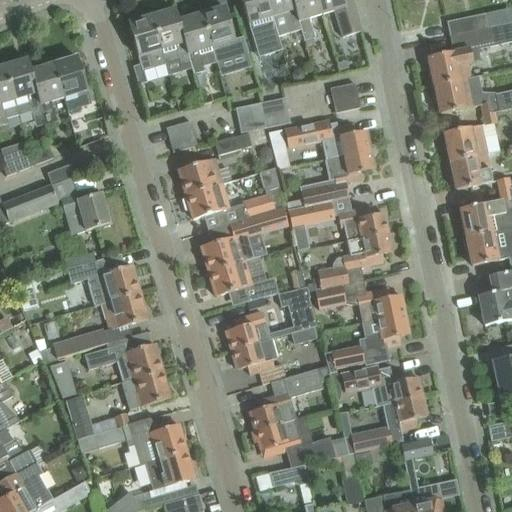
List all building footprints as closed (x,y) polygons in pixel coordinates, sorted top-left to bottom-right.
[(265,0),(240,0),(254,45),(277,38),(265,0)] [(265,0),(277,38),(301,31),(290,0),(265,0)] [(290,0),(301,31),(304,43),(315,39),(309,20),(321,16),(316,0),(290,0)] [(342,0),(316,0),(321,16),(334,12),(342,39),(360,33),(361,33),(359,26),(353,5),(345,8),(342,0)] [(243,38),(234,41),(224,8),(201,15),(215,64),(248,55),(243,38)] [(177,22),(178,22),(175,10),(151,17),(165,66),(165,65),(168,75),(181,71),(180,68),(190,65),(177,22)] [(198,53),(211,49),(201,15),(178,22),(177,22),(190,65),(193,76),(204,73),(198,53)] [(485,16),(462,21),(465,36),(488,31),(485,16)] [(142,72),(165,66),(151,17),(128,24),(142,72)] [(453,53),(427,59),(433,87),(469,80),(466,66),(479,63),(477,52),(511,44),(511,25),(488,31),(465,36),(450,39),(453,53)] [(73,111),(76,116),(83,113),(83,108),(91,106),(77,58),(54,65),(64,99),(69,98),(73,111)] [(29,73),(31,72),(27,60),(4,68),(18,117),(30,114),(31,118),(42,115),(45,126),(46,126),(42,115),(43,115),(29,73)] [(50,103),(64,99),(54,65),(31,72),(29,73),(43,115),(42,115),(46,126),(56,123),(50,103)] [(6,121),(18,117),(4,68),(0,68),(0,127),(7,125),(6,121)] [(469,80),(433,87),(440,116),(459,111),(475,108),(480,107),(482,117),(494,115),(511,111),(511,93),(495,97),(495,96),(482,95),(478,78),(469,80)] [(335,115),(360,110),(355,85),(330,90),(335,115)] [(278,127),(290,124),(284,100),(235,110),(241,135),(265,130),(278,127)] [(463,131),(444,135),(450,163),(487,155),(499,153),(493,126),(496,125),(494,115),(482,117),(484,126),(479,127),(463,131)] [(173,154),(197,147),(190,123),(166,130),(173,154)] [(327,123),(285,132),(289,150),(321,143),(325,161),(325,162),(329,161),(353,156),(369,152),(365,132),(355,134),(354,127),(338,130),(336,124),(328,126),(327,123)] [(218,156),(266,144),(262,132),(215,144),(218,156)] [(23,157),(28,169),(53,160),(48,147),(23,157)] [(329,183),(300,188),(304,209),(330,203),(348,199),(346,185),(365,181),(364,174),(374,172),(369,152),(353,156),(329,161),(325,162),(329,183)] [(487,155),(450,163),(456,191),(475,187),(493,184),(487,155)] [(6,178),(28,169),(23,157),(1,166),(6,178)] [(74,178),(98,169),(93,157),(69,166),(74,178)] [(221,186),(218,175),(213,161),(178,172),(185,196),(221,186)] [(51,187),(74,178),(69,166),(47,175),(51,187)] [(509,179),(497,182),(499,193),(511,191),(511,190),(509,179)] [(228,211),(224,197),(221,186),(185,196),(186,200),(182,202),(185,212),(190,211),(193,221),(228,211)] [(0,206),(1,206),(8,224),(57,205),(50,187),(2,206),(0,201),(0,206)] [(501,202),(460,211),(466,239),(507,230),(511,229),(511,207),(511,202),(511,190),(511,191),(499,193),(501,202)] [(244,204),(243,204),(248,221),(283,211),(285,210),(281,193),(269,197),(267,197),(244,204)] [(70,237),(90,231),(110,225),(101,195),(77,201),(76,197),(60,201),(70,237)] [(284,204),(286,213),(287,212),(290,212),(299,210),(298,209),(297,202),(284,204)] [(304,209),(307,225),(334,220),(330,203),(304,209)] [(303,209),(299,210),(290,212),(293,227),(306,225),(303,209)] [(345,214),(336,216),(339,229),(343,228),(346,243),(387,234),(383,215),(373,217),(371,209),(352,213),(345,214)] [(220,243),(201,248),(208,273),(243,263),(252,260),(246,239),(252,237),(253,239),(288,229),(283,211),(248,221),(231,226),(234,238),(220,243)] [(511,229),(507,230),(466,239),(472,267),(511,258),(511,229)] [(320,291),(313,293),(313,294),(363,283),(360,268),(383,264),(381,256),(391,254),(387,234),(346,243),(349,255),(341,257),(341,258),(335,260),(331,265),(331,270),(316,273),(320,290),(320,291)] [(243,263),(208,273),(215,298),(235,293),(243,290),(247,302),(245,303),(246,304),(265,298),(277,295),(273,280),(265,282),(258,259),(252,260),(243,263)] [(131,267),(112,273),(99,276),(95,263),(66,271),(67,274),(62,275),(65,286),(85,281),(92,308),(100,305),(139,294),(131,267)] [(511,272),(489,278),(492,294),(478,297),(484,327),(511,321),(511,272)] [(289,277),(293,291),(304,288),(301,274),(289,277)] [(363,283),(313,294),(317,312),(344,306),(352,308),(358,307),(359,312),(362,325),(404,316),(400,297),(390,299),(388,291),(366,296),(363,283)] [(13,288),(18,300),(27,296),(23,285),(13,288)] [(294,330),(268,337),(269,341),(270,340),(270,341),(315,328),(308,300),(307,295),(306,289),(278,296),(281,309),(287,308),(294,330)] [(112,331),(128,327),(147,321),(139,294),(100,305),(105,320),(109,319),(112,331)] [(235,330),(226,333),(231,352),(256,345),(269,341),(268,337),(261,314),(257,315),(252,317),(233,322),(235,330)] [(360,349),(325,356),(329,374),(335,373),(334,370),(363,364),(364,368),(370,366),(389,362),(387,348),(400,346),(398,338),(408,336),(404,316),(362,325),(365,341),(359,342),(360,349)] [(0,335),(11,329),(6,320),(0,323),(0,335)] [(46,341),(58,339),(55,323),(43,325),(46,341)] [(44,365),(56,361),(107,346),(103,331),(52,347),(52,349),(45,351),(42,340),(37,341),(44,365)] [(256,345),(231,352),(237,371),(246,369),(249,376),(256,374),(268,370),(273,369),(271,362),(276,360),(270,341),(270,340),(269,341),(256,345)] [(124,345),(84,357),(88,372),(117,364),(123,384),(132,382),(162,373),(154,346),(135,351),(126,354),(124,345)] [(511,346),(501,349),(504,361),(492,364),(492,365),(494,364),(497,376),(495,377),(499,398),(511,395),(511,346)] [(76,395),(66,363),(49,368),(61,400),(76,395)] [(348,374),(338,376),(343,396),(370,390),(374,409),(380,407),(396,404),(422,399),(417,379),(408,381),(406,373),(391,376),(389,369),(377,371),(376,369),(348,374)] [(259,410),(249,413),(255,433),(280,425),(280,426),(293,422),(287,401),(320,391),(314,372),(314,371),(274,383),(270,384),(274,398),(257,403),(259,410)] [(123,384),(121,385),(129,412),(170,400),(162,373),(132,382),(123,384)] [(0,433),(5,431),(18,423),(0,405),(12,397),(4,384),(0,386),(0,433)] [(76,441),(91,437),(80,397),(65,401),(76,441)] [(384,429),(348,437),(352,455),(377,450),(403,444),(400,432),(418,428),(416,420),(426,418),(422,399),(396,404),(380,407),(384,429)] [(113,419),(116,430),(130,425),(127,414),(113,419)] [(280,425),(255,433),(261,452),(265,451),(267,458),(287,452),(297,449),(301,448),(293,422),(280,426),(280,425)] [(144,466),(186,453),(178,426),(150,434),(149,432),(141,434),(139,431),(124,435),(127,449),(133,447),(139,468),(144,466)] [(0,463),(7,460),(17,454),(5,431),(0,433),(0,463)] [(91,437),(76,441),(81,455),(119,445),(115,431),(91,437)] [(329,440),(302,447),(308,467),(335,460),(334,459),(348,456),(343,438),(329,442),(329,440)] [(430,440),(400,447),(409,492),(413,511),(441,511),(436,486),(416,490),(411,462),(433,457),(430,440)] [(13,476),(36,464),(30,452),(7,465),(13,476)] [(152,493),(175,486),(194,480),(186,453),(144,466),(152,493)] [(380,453),(354,458),(356,469),(371,466),(371,464),(381,462),(380,453)] [(348,456),(334,459),(335,460),(336,465),(342,464),(345,481),(342,482),(347,506),(362,503),(352,455),(348,456)] [(33,511),(52,502),(39,479),(43,476),(36,464),(13,476),(1,483),(8,496),(0,501),(0,511),(33,511)] [(303,467),(270,474),(273,488),(291,483),(299,486),(308,484),(303,467)] [(62,511),(89,497),(82,485),(52,502),(33,511),(62,511)] [(413,511),(409,492),(382,498),(385,511),(413,511)] [(142,511),(131,496),(108,511),(142,511)] [(200,511),(197,499),(163,509),(164,511),(200,511)] [(315,511),(313,502),(312,503),(312,505),(304,507),(305,511),(315,511)]
